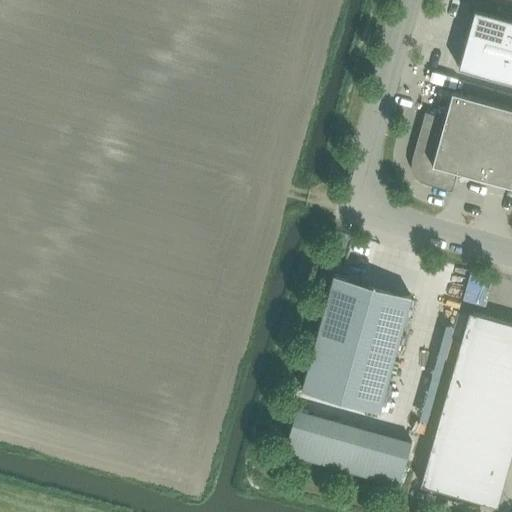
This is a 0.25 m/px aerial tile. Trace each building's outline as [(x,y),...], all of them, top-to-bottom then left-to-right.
[(511,81),(511,19),(474,9),(458,67),(511,81)] [(511,107),(452,91),(445,117),(425,112),(412,158),(411,166),(414,174),(419,180),(426,183),(452,190),(457,171),(511,185),(511,107)] [(302,389),(379,411),(411,295),(334,273),(302,389)] [(420,485),(497,506),(511,451),(511,323),(469,312),(420,485)] [(400,485),(412,441),(296,408),(284,453),(400,485)]
